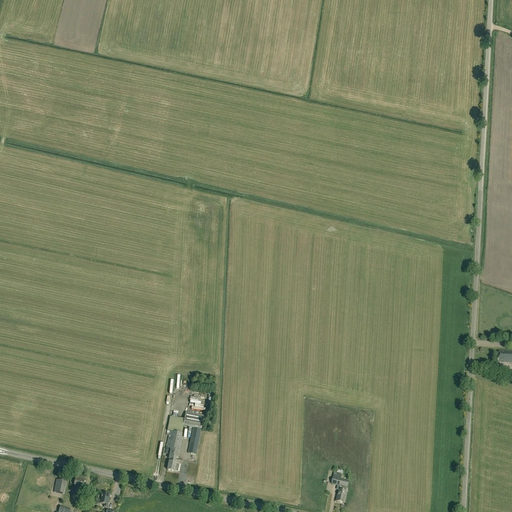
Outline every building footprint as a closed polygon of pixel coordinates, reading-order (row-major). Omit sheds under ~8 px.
[(511,363),(511,351),(499,351),(498,363),(511,363)] [(185,419),(183,426),(193,428),(188,453),(196,455),(204,417),(186,413),(185,419)] [(183,426),(185,419),(170,417),(166,435),(169,435),(166,448),(167,448),(166,454),(170,455),(167,471),(177,473),(179,465),(181,465),(182,460),(178,459),(182,438),(181,438),(182,434),(183,426)] [(341,475),(334,473),(333,478),(331,484),(337,485),(336,489),(338,490),(336,501),(344,503),(348,481),(340,479),(341,475)] [(81,498),(84,481),(76,479),(72,496),(81,498)] [(62,495),(65,482),(57,480),(54,493),(62,495)] [(107,508),(110,495),(102,493),(100,503),(104,504),(103,508),(107,508)]
